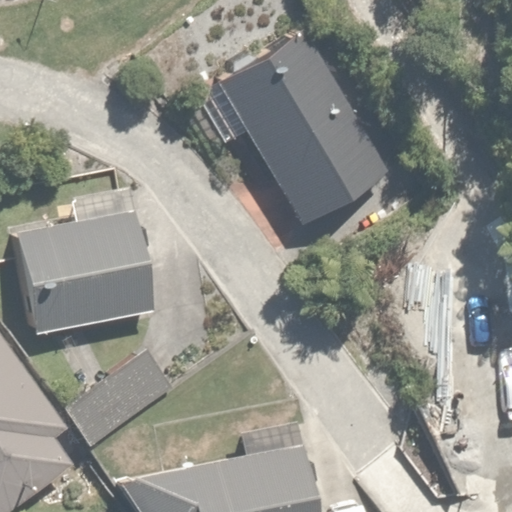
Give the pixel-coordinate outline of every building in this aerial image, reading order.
[(385,173),(300,19),(193,78),(226,139),(248,127),(299,220),(385,173)] [(66,220),(9,225),(18,326),(147,315),(136,181),(64,188),(66,220)] [(0,329),(0,511),(1,511),(77,461),(55,428),(63,423),(0,329)] [(88,447),(176,384),(147,343),(59,405),(88,447)] [(309,511),(298,449),(112,481),(132,511),(309,511)]
